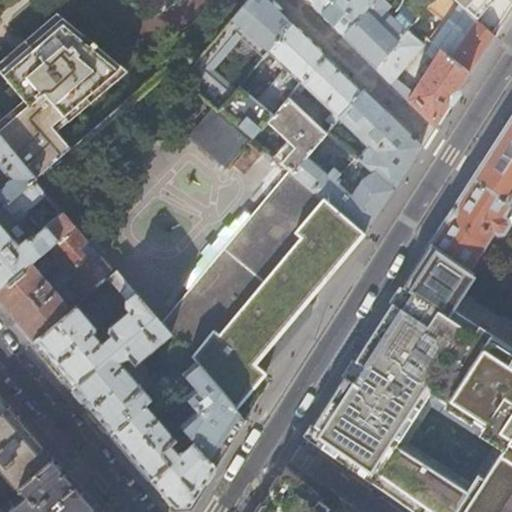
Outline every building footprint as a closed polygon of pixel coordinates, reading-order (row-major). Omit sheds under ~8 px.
[(264,58),(293,23),(275,7),(268,0),(250,0),(181,79),(220,111),(236,92),(214,74),(215,71),(242,39),(264,58)] [(312,0),(310,3),(327,20),(343,36),(374,0),(312,0)] [(376,69),(398,43),(406,33),(418,18),(402,4),(403,0),(374,0),(343,36),(357,50),(376,69)] [(481,57),(495,36),(492,34),(452,0),(433,0),(428,7),(448,23),(432,44),(468,73),(469,74),(481,57)] [(511,4),(511,3),(511,0),(452,0),(492,34),(511,4)] [(118,64),(66,13),(4,74),(31,106),(0,132),(0,135),(36,177),(70,148),(50,124),(118,64)] [(296,89),(325,55),(310,41),(293,23),(264,58),(247,79),(257,86),(260,81),(263,82),(280,63),(297,79),(290,87),(294,91),(296,89)] [(452,98),(468,73),(432,44),(425,54),(434,59),(428,68),(424,66),(420,72),(424,75),(411,95),(395,79),(421,46),(406,33),(398,43),(376,69),(396,89),(433,127),(452,98)] [(333,126),(362,91),(343,73),(325,55),(296,89),(300,93),(305,87),(333,114),(327,121),(333,126)] [(268,123),(272,119),(238,90),(236,92),(220,111),(254,140),(268,123)] [(407,167),(420,147),(384,112),(362,91),(333,126),(327,132),(393,189),(407,167)] [(293,173),(326,134),(288,100),(272,119),(268,123),(295,148),(290,155),(280,149),(273,157),(291,172),(293,173)] [(226,171),(251,143),(211,111),(188,138),(226,171)] [(511,115),(496,141),(442,224),(429,244),(465,270),(492,230),(496,233),(501,232),(507,223),(510,225),(511,225),(511,115)] [(379,211),(393,189),(327,132),(326,134),(293,173),(365,234),(379,211)] [(0,209),(36,177),(0,135),(0,209)] [(365,234),(293,173),(291,172),(161,323),(171,336),(186,354),(195,364),(235,411),(265,374),(253,364),(362,235),(363,236),(365,234)] [(64,211),(38,232),(23,214),(23,213),(48,192),(36,177),(0,209),(0,288),(34,260),(51,245),(75,224),(64,211)] [(105,281),(116,272),(75,224),(51,245),(92,291),(105,281)] [(511,511),(511,369),(493,353),(436,317),(452,292),(465,270),(429,244),(414,268),(306,437),(374,495),(381,487),(417,511),(511,511)] [(68,301),(64,305),(33,269),(38,265),(34,260),(0,288),(0,304),(6,311),(32,342),(73,308),(68,301)] [(71,388),(155,318),(116,272),(105,281),(124,303),(123,308),(126,312),(107,328),(106,333),(109,336),(101,343),(98,340),(92,333),(94,331),(94,328),(84,316),(76,307),(73,308),(32,342),(53,366),(71,388)] [(94,328),(94,331),(99,327),(88,314),(84,316),(94,328)] [(161,323),(155,318),(71,388),(90,410),(110,434),(145,406),(150,400),(118,363),(128,359),(134,365),(136,365),(171,336),(161,323)] [(98,340),(101,343),(109,336),(106,333),(98,340)] [(195,364),(186,354),(168,371),(175,380),(179,377),(195,364)] [(229,444),(244,421),(235,411),(195,364),(179,377),(192,392),(185,397),(198,412),(180,428),(193,443),(214,468),(229,444)] [(0,415),(9,408),(0,397),(0,415)] [(174,441),(145,406),(110,434),(131,457),(150,479),(168,465),(162,458),(163,451),(174,441)] [(0,473),(11,488),(0,496),(0,504),(53,458),(46,450),(26,427),(9,408),(0,415),(0,473)] [(214,468),(193,443),(184,451),(181,447),(183,444),(178,438),(174,441),(163,451),(162,458),(168,465),(150,479),(174,508),(189,507),(200,490),(214,468)] [(0,511),(98,511),(78,487),(53,458),(0,504),(0,511)] [(329,511),(291,484),(273,487),(261,506),(256,511),(329,511)]
